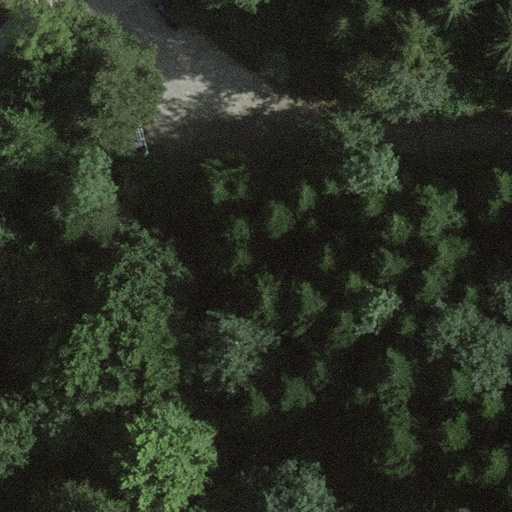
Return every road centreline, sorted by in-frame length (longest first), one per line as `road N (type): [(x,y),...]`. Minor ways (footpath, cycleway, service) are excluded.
road 1 (track): [(511,126),(456,130),(286,114),(191,92)]
road 2 (track): [(186,321),(172,206),(191,92)]
road 3 (track): [(226,511),(186,321)]
road 4 (track): [(191,92),(92,0)]
